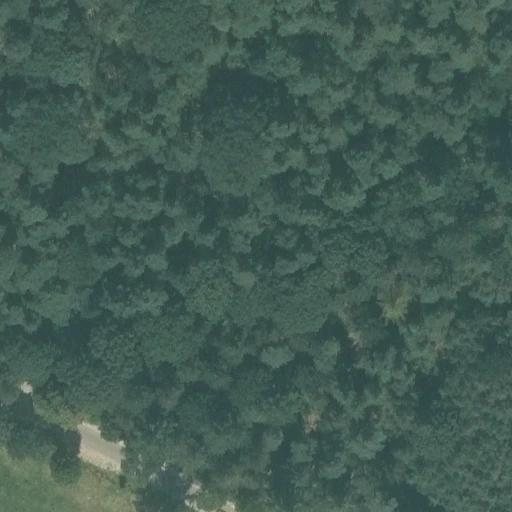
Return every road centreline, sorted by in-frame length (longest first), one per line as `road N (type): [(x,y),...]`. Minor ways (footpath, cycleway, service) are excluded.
road 1 (track): [(77,360),(511,143)]
road 2 (unclassified): [(219,511),(62,425),(0,409)]
